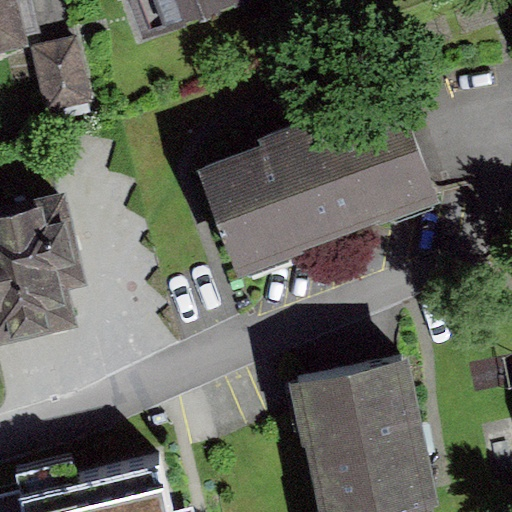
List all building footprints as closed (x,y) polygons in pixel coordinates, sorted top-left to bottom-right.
[(0,0),(0,35),(42,26),(36,0),(0,0)] [(136,0),(144,18),(192,0),(136,0)] [(78,30),(33,41),(47,105),(93,95),(78,30)] [(261,122),(199,145),(240,252),(442,177),(400,64),(259,116),(261,122)] [(68,166),(0,181),(0,320),(77,303),(69,269),(90,264),(68,166)] [(441,484),(409,335),(296,359),(327,511),(438,511),(433,486),(441,484)] [(180,511),(163,438),(25,469),(30,483),(35,511),(180,511)] [(35,511),(30,483),(0,489),(0,511),(35,511)]
